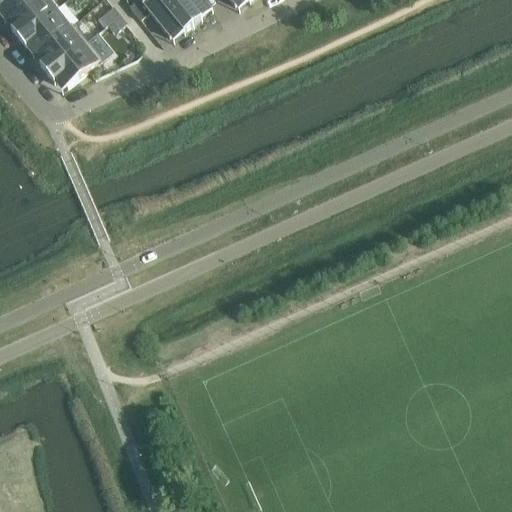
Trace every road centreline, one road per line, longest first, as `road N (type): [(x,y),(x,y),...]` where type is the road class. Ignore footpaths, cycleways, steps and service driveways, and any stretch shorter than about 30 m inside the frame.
road 1 (tertiary): [(0,358),(511,129)]
road 2 (tertiary): [(511,98),(0,326)]
road 3 (residential): [(0,58),(42,112),(58,119),(305,0)]
